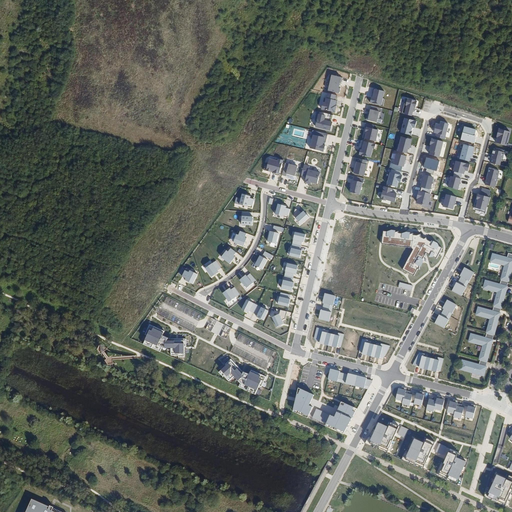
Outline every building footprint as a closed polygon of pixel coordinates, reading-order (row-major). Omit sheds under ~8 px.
[(341,82),(342,77),(330,75),(329,80),(331,80),(329,90),(339,93),(340,89),(339,88),(340,82),(341,82)] [(383,98),(385,91),(374,89),(370,103),(383,106),(385,98),(383,98)] [(337,96),(327,94),(325,102),(323,102),(321,109),(334,112),(337,96)] [(417,101),(408,99),(403,115),(412,117),(417,101)] [(381,111),(370,109),(368,120),(379,123),(381,111)] [(325,116),(318,114),(315,128),(330,131),(332,122),(324,120),(325,116)] [(417,121),(404,117),(400,132),(410,135),(412,127),(415,128),(417,121)] [(449,124),(441,122),(440,124),(436,123),(433,133),(437,134),(436,137),(445,140),(449,124)] [(476,130),(464,126),(460,140),(472,143),(476,130)] [(377,129),(365,127),(363,139),(375,141),(377,129)] [(507,144),(510,132),(498,128),(495,140),(507,144)] [(329,133),(314,131),(311,148),(327,150),(329,133)] [(411,139),(401,137),(397,151),(407,153),(411,139)] [(444,142),(431,138),(430,144),(432,145),(429,154),(439,157),(444,142)] [(374,144),(363,141),(360,154),(371,157),(374,144)] [(475,147),(464,144),(460,159),(469,162),(470,158),(472,158),(475,147)] [(504,152),(494,149),(490,163),(500,166),(504,152)] [(406,156),(396,153),(393,164),(403,167),(406,156)] [(236,168),(239,161),(226,156),(223,163),(236,168)] [(439,161),(426,157),(423,167),(437,171),(439,161)] [(277,161),(269,158),(265,170),(279,174),(283,161),(278,159),(277,161)] [(365,176),(369,161),(358,158),(354,173),(365,176)] [(469,164),(455,160),(452,171),(464,174),(465,171),(468,171),(469,164)] [(298,166),(286,164),(283,174),(296,177),(298,166)] [(311,166),(305,165),(303,177),(307,177),(306,185),(320,187),(322,173),(310,171),(311,166)] [(495,186),(499,171),(489,169),(486,184),(495,186)] [(402,175),(390,172),(387,184),(397,187),(398,182),(401,183),(402,175)] [(434,177),(423,174),(420,187),(431,189),(434,177)] [(462,179),(451,176),(449,187),(459,189),(462,179)] [(364,179),(353,177),(350,193),(361,195),(364,179)] [(393,189),(385,186),(381,200),(386,201),(386,200),(395,202),(397,195),(392,193),(393,189)] [(429,206),(431,194),(419,191),(416,203),(429,206)] [(456,197),(447,194),(443,207),(453,210),(456,197)] [(489,198),(477,194),(476,199),(478,200),(475,208),(485,211),(489,198)] [(253,196),(243,195),(242,207),(252,208),(253,196)] [(290,206),(279,204),(277,215),(288,217),(290,206)] [(305,212),(297,218),(302,225),(310,219),(305,212)] [(255,217),(243,217),(243,226),(255,226),(255,217)] [(282,232),(273,230),(270,243),(279,245),(282,232)] [(251,237),(240,233),(236,243),(247,247),(251,237)] [(307,234),(296,233),(295,242),(306,244),(307,234)] [(419,235),(381,233),(381,245),(412,248),(401,268),(413,275),(425,252),(434,258),(441,246),(430,240),(419,235)] [(240,256),(231,248),(223,257),(233,265),(240,256)] [(304,251),(294,248),(292,257),(302,260),(304,251)] [(274,256),(266,252),(257,267),(266,272),(274,256)] [(511,253),(508,253),(507,257),(493,253),(491,261),(505,265),(504,272),(510,274),(511,267),(511,253)] [(215,262),(206,267),(212,277),(221,272),(215,262)] [(301,267),(290,265),(287,275),(298,278),(301,267)] [(473,273),(464,268),(452,290),(460,295),(473,273)] [(201,276),(187,270),(182,280),(196,286),(201,276)] [(510,274),(504,272),(502,278),(509,280),(510,274)] [(251,274),(241,281),(248,290),(258,283),(251,274)] [(507,286),(508,282),(501,280),(500,284),(486,280),(483,288),(498,292),(496,299),(503,301),(505,291),(506,286),(507,286)] [(295,283),(285,281),(283,291),(293,293),(295,283)] [(237,288),(226,294),(230,302),(241,296),(237,288)] [(333,296),(324,294),(318,320),(328,322),(333,296)] [(292,300),(282,297),(280,306),(290,308),(292,300)] [(456,303),(447,298),(434,323),(444,328),(456,303)] [(503,301),(496,299),(494,305),(501,307),(503,301)] [(258,306),(247,301),(243,310),(254,315),(258,306)] [(501,308),(494,306),(492,311),(478,307),(476,315),(490,318),(488,326),(496,328),(498,318),(499,313),(500,313),(501,308)] [(273,312),(263,308),(259,317),(269,321),(273,312)] [(288,328),(282,313),(274,316),(280,331),(288,328)] [(203,332),(210,319),(204,315),(196,328),(203,332)] [(166,332),(151,325),(145,346),(163,353),(165,350),(173,350),(173,356),(186,357),(185,338),(173,338),(171,341),(164,337),(166,332)] [(496,328),(488,326),(487,332),(494,334),(496,328)] [(324,329),(316,327),(313,337),(316,342),(340,348),(343,334),(337,332),(337,336),(323,332),(324,329)] [(483,345),(481,352),(489,354),(491,345),(490,345),(492,340),(494,335),(487,333),(485,337),(471,334),(469,341),(483,345)] [(366,340),(361,340),(358,352),(382,358),(389,345),(380,344),(380,346),(366,343),(366,340)] [(481,352),(480,359),(487,361),(489,354),(481,352)] [(446,360),(421,353),(415,367),(442,376),(446,360)] [(486,367),(487,362),(480,360),(479,364),(462,360),(460,369),(483,375),(485,369),(484,369),(485,366),(486,367)] [(243,372),(231,361),(219,372),(223,376),(224,376),(229,381),(234,376),(241,383),(239,387),(255,394),(258,389),(261,379),(260,375),(251,372),(249,374),(244,372),(243,372)] [(374,379),(328,368),(326,381),(367,391),(374,379)] [(313,394),(294,386),(290,409),(345,436),(357,408),(339,400),(333,417),(310,406),(313,394)] [(406,390),(398,388),(395,402),(401,404),(401,407),(409,409),(410,406),(413,407),(414,404),(421,406),(425,392),(420,391),(420,393),(416,393),(416,395),(406,393),(406,390)] [(444,399),(436,398),(436,400),(429,399),(426,410),(434,412),(435,409),(441,411),(444,399)] [(457,403),(450,401),(447,414),(453,416),(453,419),(461,421),(462,418),(473,421),(476,407),(468,405),(467,406),(464,405),(464,407),(457,406),(457,403)] [(389,430),(379,425),(371,443),(391,452),(403,427),(393,422),(389,430)] [(438,446),(418,438),(410,459),(429,467),(438,446)] [(462,454),(451,450),(441,474),(462,483),(469,466),(459,461),(462,454)] [(511,497),(511,482),(498,477),(492,495),(510,503),(511,497)] [(59,511),(33,501),(27,511),(59,511)]
